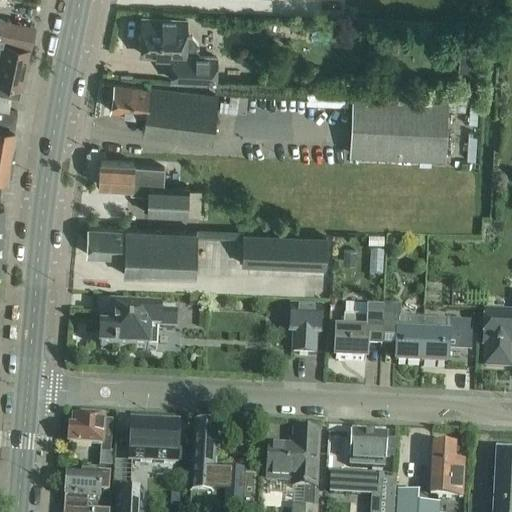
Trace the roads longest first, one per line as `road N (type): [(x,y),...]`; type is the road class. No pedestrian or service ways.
road 1 (residential): [(27,389),(511,412)]
road 2 (tertiary): [(27,389),(46,183),(80,0)]
road 3 (tertiary): [(17,511),(27,389)]
